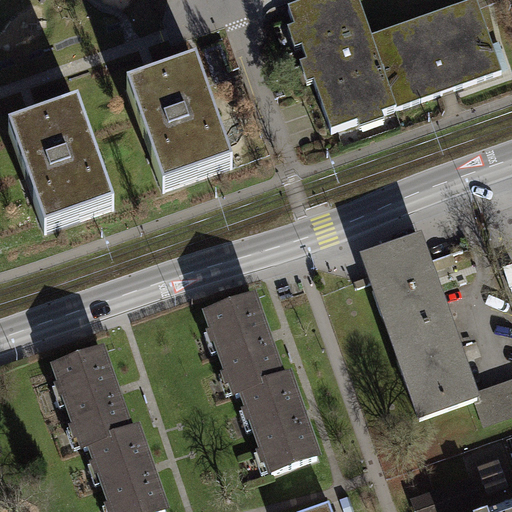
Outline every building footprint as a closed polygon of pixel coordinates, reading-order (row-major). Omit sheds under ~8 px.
[(353,0),(317,0),(284,12),(327,135),(393,112),(367,39),(353,0)] [(472,2),(367,39),(393,112),(498,74),(472,2)] [(228,169),(192,67),(123,91),(159,193),(228,169)] [(110,211),(74,108),(5,132),(41,235),(110,211)] [(364,260),(420,423),(476,404),(474,398),(420,241),(364,260)] [(247,299),(202,315),(231,398),(238,396),(267,477),(312,461),(282,378),(275,380),(247,299)] [(98,355),(53,370),(80,450),(89,447),(111,511),(161,511),(134,431),(125,434),(98,355)] [(511,384),(474,398),(476,404),(484,427),(511,417),(511,384)] [(497,463),(476,470),(487,500),(508,492),(497,463)] [(467,482),(409,503),(411,511),(451,511),(475,504),(467,482)]
